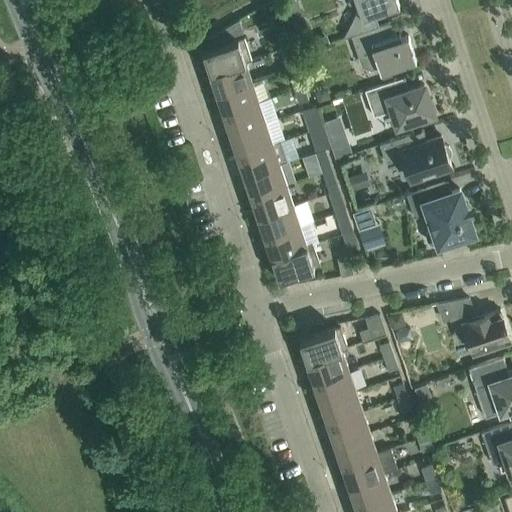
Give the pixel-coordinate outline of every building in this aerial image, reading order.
[(351,34),(378,25),(374,13),(399,5),(397,0),(347,0),(347,2),(357,7),(343,36),(351,34)] [(239,19),(213,33),(215,40),(243,31),(239,19)] [(390,21),(378,25),(351,34),(358,56),(360,56),(362,64),(370,67),(378,64),(380,71),(416,59),(408,34),(401,37),(399,32),(394,33),(390,21)] [(305,22),(293,26),(297,37),(309,33),(305,22)] [(276,33),(281,49),(290,45),(285,30),(276,33)] [(210,71),(245,59),(245,60),(251,59),(243,36),(202,50),(210,71)] [(295,59),(290,45),(281,49),(285,62),(295,59)] [(216,92),(252,79),(245,60),(245,59),(210,71),(216,92)] [(290,75),(294,88),(304,85),(299,72),(290,75)] [(432,98),(429,99),(424,83),(399,92),(394,78),(364,88),(373,115),(392,109),(397,124),(433,112),(432,110),(435,109),(432,98)] [(223,112),(259,100),(252,79),(216,92),(223,112)] [(308,99),(304,85),(294,88),(299,102),(308,99)] [(230,133),(265,120),(259,100),(223,112),(230,133)] [(304,117),(309,130),(323,125),(318,112),(309,115),(304,117)] [(278,118),(266,122),(265,120),(230,133),(237,154),(272,141),(284,137),(278,118)] [(330,145),(323,125),(309,130),(316,150),(330,145)] [(441,134),(416,143),(412,131),(379,143),(385,161),(402,155),(410,179),(451,165),(448,157),(450,152),(450,148),(448,145),(444,143),(441,134)] [(279,162),(272,141),(237,154),(244,174),(279,162)] [(313,162),(316,173),(331,168),(327,155),(317,158),(318,161),(313,162)] [(286,183),(279,162),(244,174),(251,195),(286,183)] [(336,181),(331,168),(316,173),(322,171),(326,184),(336,181)] [(429,242),(434,244),(460,235),(465,237),(470,236),(472,231),(473,230),(459,187),(447,191),(443,180),(406,193),(412,210),(425,205),(433,226),(429,227),(428,227),(425,231),(425,235),(426,239),(429,242)] [(293,203),(286,183),(251,195),(258,215),(293,203)] [(331,199),(335,212),(345,209),(340,195),(331,199)] [(265,236),(300,224),(293,203),(258,215),(265,236)] [(349,222),(345,209),(335,212),(340,225),(349,222)] [(272,256),(307,244),(306,243),(300,224),(265,236),(272,256)] [(342,232),(347,247),(357,244),(352,229),(342,232)] [(312,241),(306,243),(307,244),(272,256),(279,277),(320,264),(312,241)] [(361,258),(350,260),(353,271),(363,269),(361,258)] [(469,339),(473,350),(510,338),(500,309),(472,318),(469,309),(473,308),(468,296),(437,302),(443,319),(455,314),(458,323),(453,324),(458,339),(465,337),(469,339)] [(359,329),(362,340),(386,332),(379,312),(377,313),(367,316),(367,315),(365,315),(367,326),(359,329)] [(306,360),(342,348),(342,349),(348,347),(340,324),(299,338),(306,360)] [(379,343),(383,356),(393,353),(388,340),(379,343)] [(348,368),(342,349),(342,348),(306,360),(313,380),(348,368)] [(397,366),(393,353),(383,356),(388,370),(397,366)] [(468,366),(475,387),(485,415),(500,411),(511,406),(511,372),(509,374),(502,354),(468,366)] [(320,401),(355,388),(348,368),(313,380),(320,401)] [(393,384),(397,397),(407,394),(402,381),(393,384)] [(327,421),(362,409),(355,388),(320,401),(327,421)] [(411,408),(407,394),(397,397),(402,411),(411,408)] [(369,429),(362,409),(327,421),(334,441),(369,429)] [(511,419),(481,430),(492,462),(506,457),(511,475),(511,474),(511,419)] [(412,423),(417,437),(426,433),(422,420),(412,423)] [(376,450),(369,429),(334,441),(341,463),(376,450)] [(431,447),(426,433),(417,437),(422,450),(431,447)] [(384,471),(383,468),(387,467),(390,465),(390,464),(392,460),(391,455),(387,452),(381,452),(377,453),(376,450),(341,463),(348,483),(384,471)] [(421,466),(425,479),(435,476),(430,463),(421,466)] [(355,504),(391,491),(384,471),(348,483),(355,504)] [(439,490),(435,476),(425,479),(430,493),(439,490)] [(358,511),(397,511),(391,491),(355,504),(358,511)]
